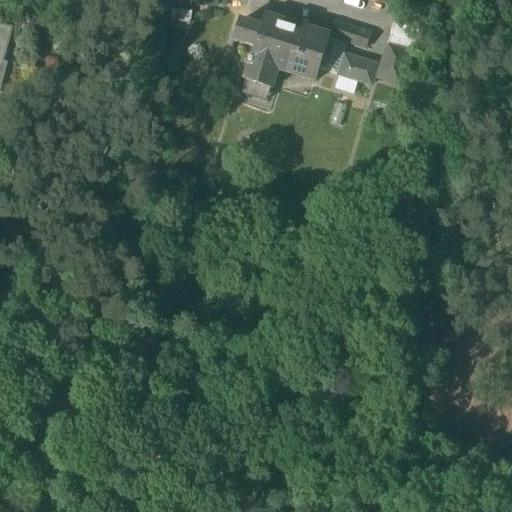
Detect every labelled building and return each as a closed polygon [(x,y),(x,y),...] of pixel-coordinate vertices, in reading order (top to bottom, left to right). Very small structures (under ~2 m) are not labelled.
[(189,29),(197,2),(217,8),(220,0),(173,0),(166,22),(189,29)] [(423,20),(397,11),(389,36),(418,45),(421,46),(423,20)] [(329,37),(265,17),(262,28),(251,25),(241,22),(235,42),(245,45),(244,45),(256,49),(253,57),(250,56),(248,66),(250,67),(246,82),(271,90),(277,70),(316,82),(329,37),(330,37),(329,37)] [(371,36),(333,24),(329,37),(330,37),(329,37),(367,49),(371,36)] [(0,73),(11,29),(0,26),(0,73)] [(397,48),(389,46),(378,81),(402,88),(412,54),(417,55),(418,45),(399,39),(397,48)] [(378,68),(346,58),(340,76),(341,77),(338,87),(352,92),(355,82),(372,87),(378,68)]
